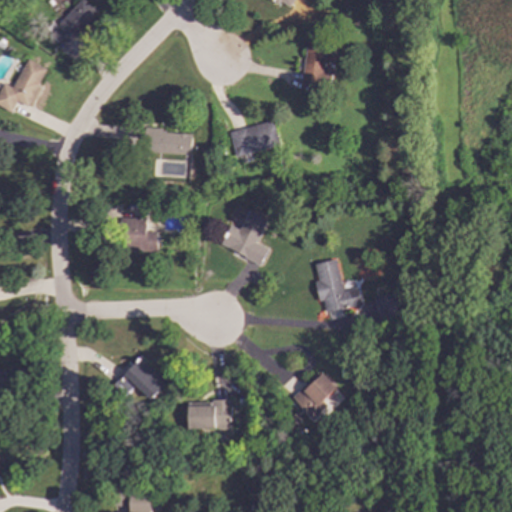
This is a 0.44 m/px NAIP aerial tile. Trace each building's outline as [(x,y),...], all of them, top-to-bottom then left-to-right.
[(95,12),(81,0),(79,0),(48,34),(63,47),(95,12)] [(267,0),(278,6),(280,3),(289,8),(293,0),(267,0)] [(301,86),(329,88),(330,73),(322,72),(325,40),(305,39),(301,86)] [(28,107),(44,68),(25,60),(20,72),(12,69),(6,83),(1,82),(0,84),(0,107),(11,112),(15,102),(28,107)] [(227,132),(234,158),(278,146),(271,120),(227,132)] [(189,155),(190,132),(141,130),(140,153),(189,155)] [(408,168),(408,180),(399,179),(400,167),(408,168)] [(266,219),(248,211),(238,230),(228,225),(218,245),(260,265),(267,249),(255,243),(266,219)] [(129,253),(156,252),(155,232),(145,232),(145,218),(121,218),(121,246),(129,246),(129,253)] [(313,264),(317,281),(314,282),(318,302),(322,301),(324,313),(360,305),(356,288),(341,291),(335,259),(313,264)] [(397,315),(378,320),(372,298),(392,293),(397,315)] [(166,383),(139,357),(114,384),(125,394),(134,384),(150,400),(166,383)] [(292,398),(309,418),(337,391),(320,372),(292,398)] [(230,402),(187,401),(187,429),(230,429),(230,402)] [(129,494),(129,511),(150,511),(150,495),(129,494)]
